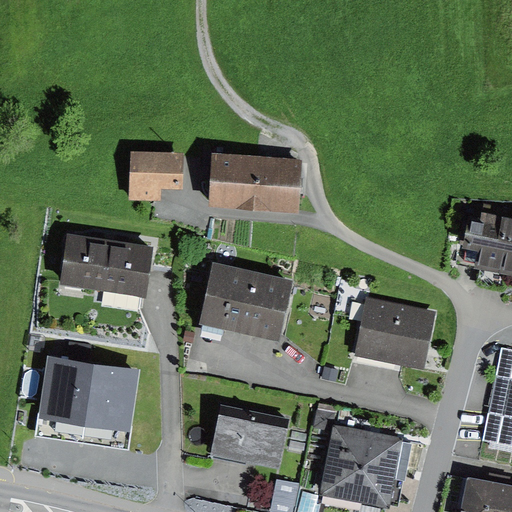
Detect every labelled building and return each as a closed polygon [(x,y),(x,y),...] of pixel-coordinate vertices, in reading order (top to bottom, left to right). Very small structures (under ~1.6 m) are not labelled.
[(181,156),(132,155),(130,202),(163,203),(163,189),(180,190),(181,156)] [(215,156),(209,211),(256,214),(260,160),(215,156)] [(303,163),(260,160),(256,214),(299,217),(303,163)] [(482,219),(469,217),(462,254),(481,258),(478,273),(511,279),(511,210),(485,205),(482,219)] [(111,242),(69,235),(60,287),(103,294),(111,242)] [(155,248),(111,242),(103,294),(102,307),(138,312),(140,301),(147,302),(155,248)] [(294,284),(214,266),(200,327),(280,344),(294,284)] [(435,314),(368,301),(356,357),(424,371),(435,314)] [(511,350),(503,349),(496,377),(511,380),(511,350)] [(95,368),(48,362),(40,420),(56,423),(54,435),(84,439),(95,368)] [(139,374),(95,368),(84,439),(111,443),(112,434),(130,437),(139,374)] [(290,421),(222,406),(211,457),(279,472),(290,421)] [(511,416),(489,412),(483,442),(511,448),(511,416)] [(416,446),(335,429),(321,496),(387,511),(394,480),(408,484),(416,446)] [(509,511),(511,496),(511,489),(467,480),(460,511),(509,511)] [(293,511),(299,485),(277,481),(271,511),(293,511)]
